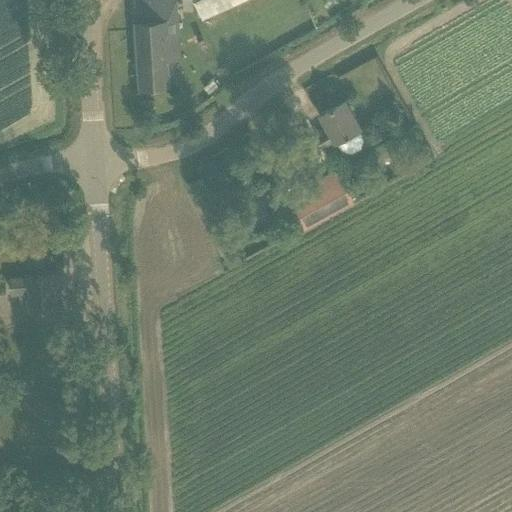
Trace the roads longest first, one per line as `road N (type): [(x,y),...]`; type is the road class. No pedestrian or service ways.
road 1 (unclassified): [(94,161),(161,156),(203,139),(257,93),(414,0)]
road 2 (tertiary): [(115,511),(94,161)]
road 3 (tertiary): [(94,161),(84,0)]
